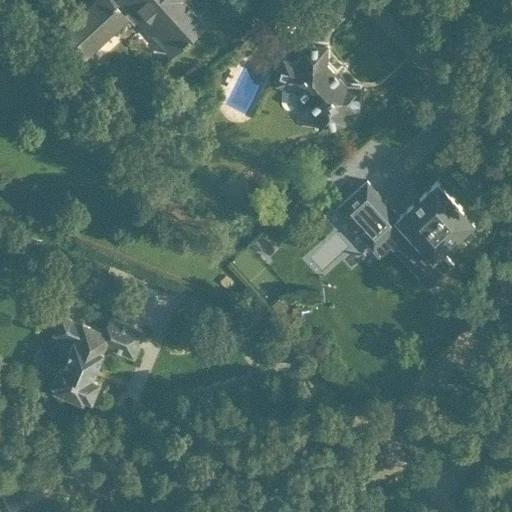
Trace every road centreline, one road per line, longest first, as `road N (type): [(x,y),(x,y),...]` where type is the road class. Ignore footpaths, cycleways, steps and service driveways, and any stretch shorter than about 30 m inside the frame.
road 1 (unknown): [(389,427),(122,490),(58,476)]
road 2 (residential): [(511,285),(477,339),(389,427),(392,448),(442,505)]
road 3 (residential): [(366,0),(511,161)]
road 4 (unknown): [(389,427),(354,396),(273,361),(242,326)]
road 5 (residential): [(442,505),(511,384)]
